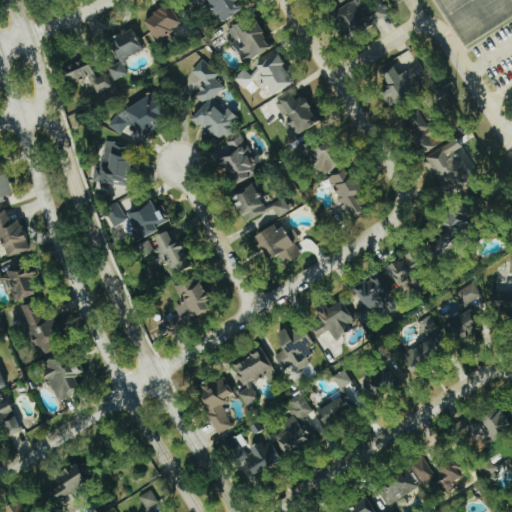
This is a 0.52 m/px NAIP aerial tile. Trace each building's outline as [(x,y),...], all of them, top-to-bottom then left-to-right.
[(383,0),(374,0),(367,4),(365,0),(354,0),(355,1),(333,12),(346,38),(391,17),(383,0)] [(145,21),(165,47),(175,39),(170,32),(182,23),(168,4),(145,21)] [(228,30),(246,62),(272,47),(258,22),(250,26),(247,20),(228,30)] [(121,61),(144,49),(133,28),(110,40),(121,61)] [(295,83),(279,55),(248,73),(247,70),(235,76),(242,89),(262,78),(272,96),(295,83)] [(96,78),(89,58),(65,67),(72,84),(90,77),(97,94),(113,87),(108,74),(96,78)] [(240,120),(215,98),(225,87),(216,79),(220,74),(203,59),(192,72),(206,84),(195,96),(205,105),(194,118),(221,142),(240,120)] [(109,67),(114,81),(128,75),(123,62),(109,67)] [(398,74),(396,66),(384,71),(391,89),(384,91),(389,103),(429,89),(421,65),(398,74)] [(298,135),(320,122),(305,96),(296,101),(291,92),(278,100),(298,135)] [(118,135),(136,124),(143,136),(171,119),(156,93),(110,121),(118,135)] [(427,154),(445,141),(432,121),(433,120),(424,108),(404,122),(427,154)] [(256,178),(248,137),(221,143),(226,166),(229,166),(232,183),(256,178)] [(323,176),(344,164),(330,139),(308,152),(323,176)] [(447,196),(475,180),(459,150),(463,148),(459,139),(426,157),(447,196)] [(96,182),(129,184),(133,144),(105,142),(103,169),(97,169),(96,182)] [(365,213),(357,195),(361,194),(350,169),(330,178),(342,205),(346,203),(353,218),(365,213)] [(0,204),(7,203),(5,197),(14,195),(9,174),(0,175),(0,204)] [(234,193),(247,221),(268,212),(254,183),(234,193)] [(291,211),(284,198),(272,205),(279,218),(291,211)] [(160,231),(158,226),(166,223),(156,200),(127,213),(140,241),(160,231)] [(114,227),(128,221),(120,203),(106,209),(114,227)] [(0,212),(0,240),(3,240),(8,257),(30,251),(20,216),(10,220),(7,211),(0,212)] [(449,243),(456,245),(460,234),(471,237),(475,223),(450,216),(446,230),(441,229),(434,254),(445,257),(449,243)] [(303,256),(296,244),(301,241),(295,230),(285,235),(279,224),(256,237),(269,261),(281,255),(286,265),(303,256)] [(175,244),(169,231),(156,238),(174,275),(192,266),(180,241),(175,244)] [(136,247),(143,260),(156,253),(150,240),(136,247)] [(414,256),(391,263),(398,284),(410,280),(407,270),(417,267),(414,256)] [(37,296),(33,279),(40,277),(39,271),(27,274),(25,265),(4,271),(2,265),(0,265),(0,281),(8,279),(14,302),(37,296)] [(366,309),(373,306),(375,311),(390,304),(376,276),(355,287),(366,309)] [(176,288),(179,297),(183,296),(192,319),(212,311),(200,279),(176,288)] [(466,304),(482,297),(476,283),(460,291),(466,304)] [(39,356),(59,349),(55,339),(61,337),(54,317),(43,320),(37,302),(21,308),(39,356)] [(482,330),(476,311),(446,321),(454,344),(469,339),(467,335),(482,330)] [(402,354),(411,373),(446,356),(434,333),(440,330),(433,316),(420,322),(429,341),(402,354)] [(316,346),(303,325),(278,341),(286,353),(276,359),(284,371),(294,364),(298,370),(316,358),(311,350),(316,346)] [(266,374),(271,382),(278,378),(262,350),(233,368),(245,387),(266,374)] [(59,402),(82,392),(76,377),(85,373),(81,362),(68,368),(63,356),(43,364),(59,402)] [(353,382),(346,370),(334,376),(341,389),(353,382)] [(363,382),(369,400),(399,389),(393,372),(363,382)] [(220,434),(234,427),(222,404),(235,397),(224,377),(198,392),(220,434)] [(259,400),(252,385),(239,391),(246,406),(259,400)] [(308,416),(314,412),(302,392),(286,402),(295,416),(284,423),(288,430),(276,438),(288,456),(320,435),(308,416)] [(21,432),(5,394),(0,395),(0,430),(4,429),(8,438),(21,432)] [(319,412),(329,429),(355,414),(344,396),(319,412)] [(492,443),(511,430),(511,426),(501,409),(479,422),(492,443)] [(461,436),(475,431),(470,418),(457,424),(461,436)] [(249,480),(283,461),(271,440),(247,454),(242,446),(243,445),(236,434),(220,443),(235,470),(241,466),(249,480)] [(412,465),(430,498),(469,477),(459,459),(433,474),(424,458),(412,465)] [(500,477),(489,461),(480,468),(490,483),(500,477)] [(50,493),(55,503),(88,485),(78,465),(55,477),(61,487),(50,493)] [(418,488),(409,471),(377,488),(389,510),(407,501),(404,496),(418,488)] [(154,511),(152,507),(160,503),(153,490),(140,497),(147,511),(154,511)] [(345,511),(375,511),(370,500),(345,511)] [(26,511),(25,503),(3,507),(3,511),(26,511)]
